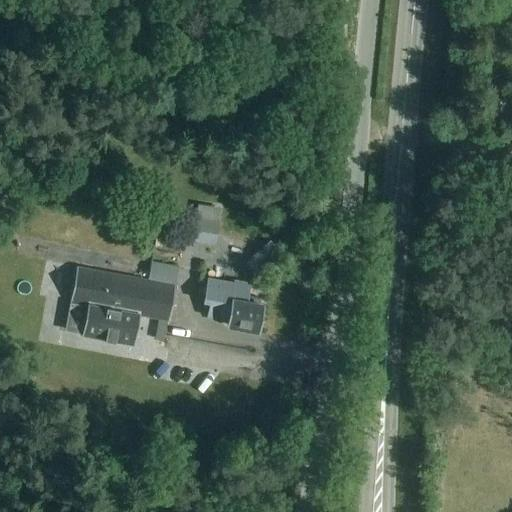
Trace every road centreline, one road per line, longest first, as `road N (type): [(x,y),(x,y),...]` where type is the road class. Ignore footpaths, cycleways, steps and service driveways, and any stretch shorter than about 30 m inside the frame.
road 1 (unclassified): [(310,511),(338,352),(372,0)]
road 2 (secondary): [(381,511),(417,0)]
